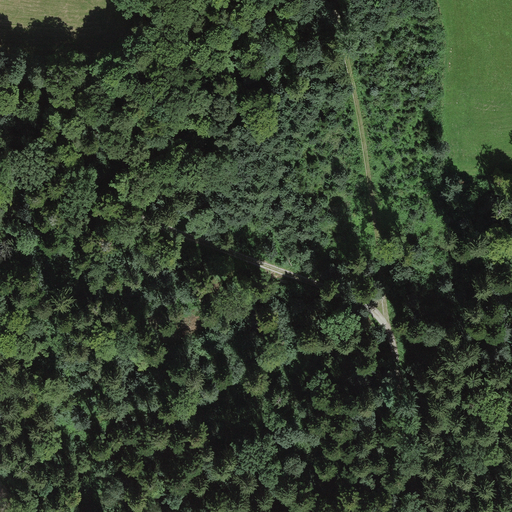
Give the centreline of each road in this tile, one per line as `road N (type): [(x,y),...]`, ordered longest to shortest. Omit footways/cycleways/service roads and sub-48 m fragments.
road 1 (track): [(0,180),(160,224),(360,302),(389,332),(511,368)]
road 2 (track): [(380,315),(375,213),(334,0)]
road 3 (track): [(389,332),(416,511)]
